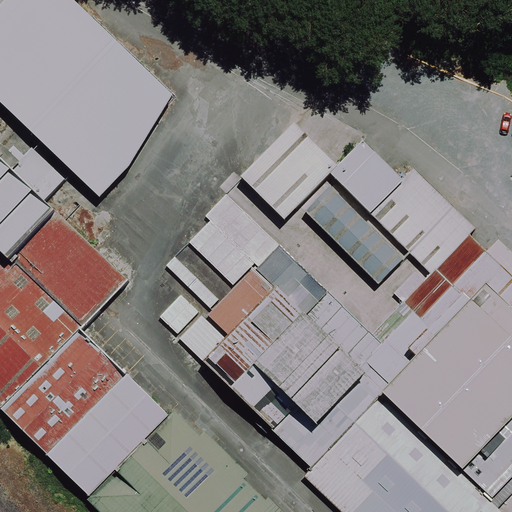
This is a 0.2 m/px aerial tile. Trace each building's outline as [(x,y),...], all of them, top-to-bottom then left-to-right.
[(202,117),(78,0),(38,0),(0,40),(0,96),(117,206),(202,117)] [(66,165),(0,103),(0,181),(26,207),(66,165)] [(357,179),(311,133),(255,189),(300,234),(357,179)] [(399,137),(357,179),(429,252),(453,276),(496,235),(399,137)] [(429,252),(357,179),(315,220),(387,293),(429,252)] [(387,293),(315,220),(300,234),(267,267),(268,269),(401,403),(449,356),(387,293)] [(0,406),(14,421),(19,416),(99,337),(0,236),(0,406)] [(192,343),(325,477),(401,403),(268,269),(192,343)] [(449,356),(401,403),(501,503),(511,493),(511,302),(507,298),(449,356)] [(185,423),(99,337),(19,416),(104,502),(160,448),(185,423)] [(510,511),(501,503),(401,403),(325,477),(359,511),(510,511)] [(223,511),(160,448),(104,502),(113,511),(223,511)]
